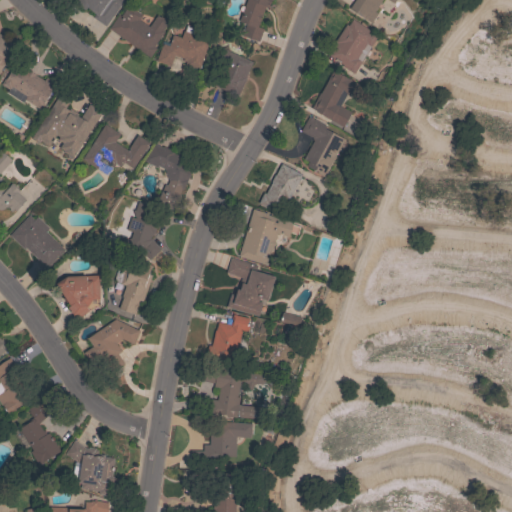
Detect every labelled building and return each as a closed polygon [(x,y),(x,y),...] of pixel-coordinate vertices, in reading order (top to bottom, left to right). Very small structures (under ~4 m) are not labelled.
[(95,14),(86,7),(84,10),(71,0),(123,0),(105,26),(92,17),(95,14)] [(245,0),(270,0),(268,8),(265,6),(261,16),(260,16),(259,19),(260,19),(257,27),(263,29),(258,41),(241,35),(245,24),(238,21),(245,0)] [(394,0),(393,3),(388,0),(381,0),(374,11),(377,13),(371,23),(349,8),(353,0),(394,0)] [(108,28),(118,15),(120,16),(127,6),(130,8),(131,8),(135,10),(136,12),(141,15),(138,19),(148,26),(156,15),(159,17),(160,16),(165,20),(165,21),(167,23),(162,30),(164,31),(153,46),(156,48),(149,57),(108,28)] [(341,66),(342,65),(328,56),(336,43),(334,42),(345,24),(347,25),(351,19),(377,35),(353,73),(341,66)] [(170,66),(156,61),(162,40),(169,42),(172,35),(180,37),(182,31),(184,31),(186,24),(202,29),(199,36),(209,39),(204,54),(202,54),(198,69),(184,65),(185,62),(182,61),(183,58),(173,55),(170,66)] [(0,34),(17,46),(0,71),(0,34)] [(245,77),(246,78),(237,96),(214,86),(221,70),(211,66),(220,47),(252,62),(245,77)] [(21,66),(35,75),(36,74),(44,79),(45,77),(55,83),(41,106),(27,97),(24,103),(13,96),(17,90),(9,85),(21,66)] [(322,115),(321,114),(320,114),(317,113),(318,112),(313,109),(317,103),(314,101),(319,93),(320,93),(332,70),(348,78),(354,81),(353,81),(358,84),(352,94),(348,91),(347,94),(346,93),(339,106),(350,112),(349,114),(351,115),(345,124),(344,124),(342,127),(322,115)] [(89,115),(98,121),(94,127),(93,126),(88,134),(89,134),(87,137),(87,136),(81,145),(82,146),(73,158),(65,152),(71,142),(72,143),(74,140),(71,138),(68,142),(57,135),(60,131),(57,129),(65,117),(49,107),(57,94),(68,102),(67,103),(87,117),(89,115)] [(323,177),(316,173),(317,172),(308,167),(311,163),(303,159),(314,138),(300,131),(308,116),(326,126),(324,128),(344,139),(323,177)] [(119,134),(114,142),(128,150),(129,149),(128,148),(137,135),(149,143),(147,145),(148,146),(144,152),(143,152),(132,168),(123,162),(120,167),(115,163),(112,168),(106,175),(81,159),(104,124),(119,134)] [(156,165),(155,167),(143,161),(154,143),(162,147),(162,146),(174,152),(173,153),(182,158),(189,175),(182,190),(180,189),(178,194),(180,195),(173,210),(156,202),(164,184),(166,185),(168,181),(164,169),(156,165)] [(11,160),(0,171),(0,178),(1,179),(0,179),(0,187),(1,186),(3,186),(5,187),(6,188),(11,183),(19,191),(17,192),(25,200),(15,211),(13,209),(10,211),(8,210),(9,209),(7,207),(6,208),(5,207),(4,208),(2,209),(0,209),(0,152),(1,151),(11,160)] [(265,193),(271,182),(270,181),(274,174),(275,174),(280,163),(301,174),(287,201),(285,199),(278,213),(258,203),(263,192),(265,193)] [(153,232),(151,237),(150,237),(149,239),(154,240),(149,254),(130,247),(135,232),(126,229),(130,216),(135,218),(132,210),(134,210),(137,201),(152,207),(148,216),(158,220),(154,233),(153,232)] [(267,213),(267,214),(278,217),(277,220),(292,224),(288,237),(276,233),(274,241),(275,242),(273,247),(271,248),(266,264),(238,256),(252,208),(267,213)] [(64,250),(46,268),(25,248),(23,250),(8,235),(28,215),(33,219),(37,216),(48,228),(45,231),(64,250)] [(267,300),(259,298),(258,301),(262,302),(258,316),(251,313),(250,314),(226,307),(230,293),(235,295),(241,277),(225,273),(230,257),(257,265),(255,271),(274,277),(267,300)] [(124,264),(151,274),(142,301),(139,300),(137,305),(136,305),(135,308),(136,309),(134,314),(118,309),(122,297),(121,297),(125,285),(113,281),(117,270),(121,271),(124,264)] [(86,307),(88,311),(77,318),(74,315),(73,315),(67,307),(69,306),(67,302),(66,303),(63,298),(64,297),(59,289),(58,290),(56,287),(57,286),(55,283),(66,276),(101,275),(101,280),(98,280),(99,299),(91,299),(86,307)] [(301,317),(300,322),(306,323),(305,327),(298,326),(279,322),(281,312),(301,317)] [(215,330),(217,321),(229,324),(232,313),(235,314),(235,315),(248,318),(247,323),(248,324),(247,326),(248,326),(247,330),(245,330),(245,332),(241,331),(239,339),(242,339),(245,345),(246,354),(236,352),(233,364),(205,357),(207,345),(210,345),(214,329),(215,330)] [(139,331),(132,344),(121,339),(115,343),(121,351),(117,354),(124,364),(112,371),(102,356),(91,364),(83,352),(92,346),(87,338),(114,319),(139,331)] [(0,363),(9,357),(16,368),(17,367),(22,375),(19,377),(31,398),(24,403),(25,404),(21,406),(20,405),(14,409),(15,410),(8,414),(2,406),(1,406),(0,404),(0,363)] [(236,417),(225,416),(226,414),(218,414),(218,415),(208,414),(209,399),(216,400),(219,388),(213,387),(213,383),(199,380),(203,362),(241,370),(241,369),(263,374),(265,378),(264,382),(261,384),(256,383),(253,385),(252,388),(251,389),(247,389),(246,386),(246,383),(239,382),(236,397),(239,397),(238,405),(261,407),(260,419),(236,417)] [(43,461),(44,463),(38,466),(28,450),(30,449),(18,428),(29,421),(29,420),(32,417),(28,412),(29,411),(27,409),(32,404),(33,406),(37,403),(47,414),(38,424),(42,431),(44,430),(46,433),(48,432),(60,451),(43,461)] [(235,456),(214,456),(214,462),(190,462),(190,450),(202,451),(202,444),(209,444),(209,422),(232,422),(251,423),(250,438),(235,437),(235,456)] [(111,476),(113,476),(110,496),(98,494),(98,491),(80,488),(80,483),(77,483),(77,482),(71,481),(74,462),(76,462),(64,453),(73,440),(84,448),(87,448),(88,447),(95,448),(95,449),(98,450),(97,453),(104,454),(104,456),(114,458),(111,476)] [(212,511),(212,473),(235,473),(234,511),(212,511)] [(84,508),(84,501),(89,501),(89,500),(93,500),(93,499),(107,503),(106,511),(47,511),(48,506),(84,508)]
